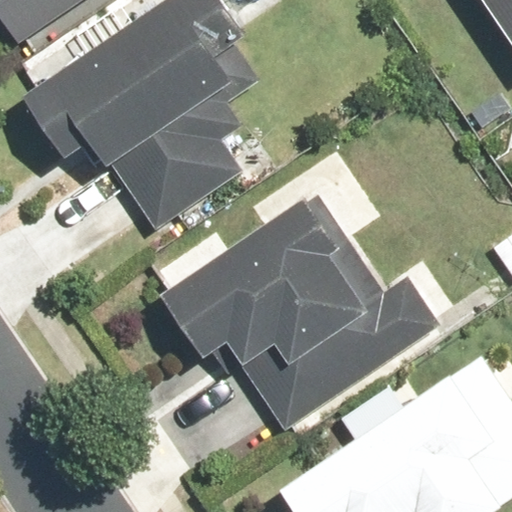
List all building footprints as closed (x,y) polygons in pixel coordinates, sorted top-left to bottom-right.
[(0,0),(0,37),(5,45),(78,0),(0,0)] [(154,226),(238,171),(218,141),(238,128),(222,103),(259,78),(208,0),(159,0),(9,96),(49,157),(75,141),(90,165),(108,154),(154,226)] [(511,0),(468,0),(511,66),(511,0)] [(380,301),(309,192),(149,295),(191,360),(217,342),(234,368),(264,348),(277,367),(250,386),(280,432),(434,332),(404,286),(380,301)] [(511,232),(485,250),(508,285),(511,282),(511,232)] [(269,491),(283,511),(482,511),(511,491),(511,414),(474,356),(269,491)]
